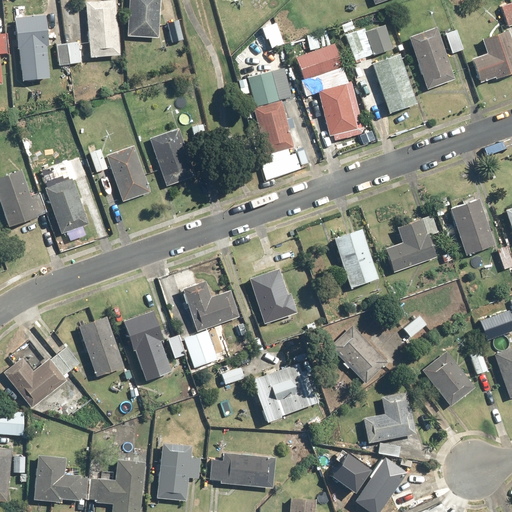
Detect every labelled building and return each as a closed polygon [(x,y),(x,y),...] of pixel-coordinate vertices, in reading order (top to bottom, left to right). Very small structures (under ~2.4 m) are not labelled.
[(101,0),(87,1),(90,51),(119,50),(116,0),(101,0)] [(132,0),(131,34),(160,36),(161,0),(132,0)] [(511,13),(509,4),(498,8),(503,25),(511,22),(511,13)] [(19,19),(21,79),(49,78),(46,18),(19,19)] [(179,21),(167,24),(170,43),(182,41),(179,21)] [(437,28),(410,37),(427,87),(453,79),(437,28)] [(350,39),(357,61),(391,51),(385,29),(350,39)] [(445,33),(452,52),(464,48),(457,29),(445,33)] [(511,70),(511,52),(504,31),(484,39),(489,51),(473,57),(483,81),(511,70)] [(76,39),(55,44),(59,65),(81,61),(76,39)] [(330,46),(296,58),(304,79),(338,67),(330,46)] [(388,111),(417,101),(401,54),(371,65),(388,111)] [(249,79),(253,101),(277,96),(273,75),(249,79)] [(354,85),(317,96),(330,140),(367,129),(354,85)] [(257,110),(268,155),(292,150),(281,104),(257,110)] [(204,124),(192,126),(196,145),(208,143),(204,124)] [(183,131),(151,143),(167,184),(199,173),(183,131)] [(132,148),(106,157),(121,203),(148,195),(132,148)] [(99,150),(88,154),(95,172),(106,168),(99,150)] [(81,154),(69,159),(78,180),(90,176),(81,154)] [(273,163),(277,175),(302,167),(298,155),(273,163)] [(0,177),(0,193),(7,223),(36,217),(25,172),(0,177)] [(90,224),(73,179),(47,189),(63,234),(90,224)] [(452,211),(464,252),(491,245),(479,203),(452,211)] [(387,249),(396,272),(435,258),(427,234),(426,235),(421,220),(398,228),(404,243),(387,249)] [(337,234),(354,286),(378,279),(361,226),(337,234)] [(511,259),(507,244),(497,247),(504,268),(511,264),(511,259)] [(283,268),(251,279),(265,321),(296,311),(283,268)] [(205,280),(184,287),(189,302),(188,302),(197,330),(235,318),(226,290),(210,295),(205,280)] [(481,319),(489,339),(511,330),(511,321),(507,309),(481,319)] [(152,310),(123,321),(147,384),(177,372),(152,310)] [(110,319),(79,329),(96,376),(126,365),(110,319)] [(406,329),(412,336),(424,326),(418,319),(406,329)] [(350,323),(330,343),(370,382),(390,362),(350,323)] [(209,333),(186,340),(194,369),(217,361),(209,333)] [(511,348),(498,352),(511,396),(511,395),(511,348)] [(449,350),(424,371),(450,403),(476,383),(449,350)] [(480,354),(473,356),(478,371),(485,369),(480,354)] [(4,371),(14,385),(17,388),(19,392),(33,409),(69,380),(49,357),(33,370),(24,357),(4,371)] [(248,379),(264,422),(315,404),(300,361),(248,379)] [(222,376),(226,385),(242,378),(238,369),(222,376)] [(363,416),(369,444),(416,435),(411,407),(409,408),(406,393),(381,398),(384,412),(363,416)] [(0,409),(0,434),(20,436),(23,412),(0,409)] [(301,431),(288,431),(288,447),(301,447),(301,431)] [(400,444),(379,442),(378,453),(399,455),(400,444)] [(0,445),(0,494),(6,496),(13,447),(0,445)] [(167,445),(163,495),(189,497),(194,448),(167,445)] [(346,451),(331,472),(353,488),(368,467),(346,451)] [(217,454),(214,479),(267,487),(271,461),(217,454)] [(37,474),(35,497),(60,501),(61,499),(112,503),(111,511),(142,511),(148,463),(118,460),(115,480),(64,476),(66,458),(41,455),(38,474),(37,474)] [(384,461),(358,498),(377,511),(380,511),(406,476),(384,461)] [(413,489),(393,496),(398,510),(418,502),(413,489)] [(315,511),(317,499),(293,497),(291,511),(315,511)]
